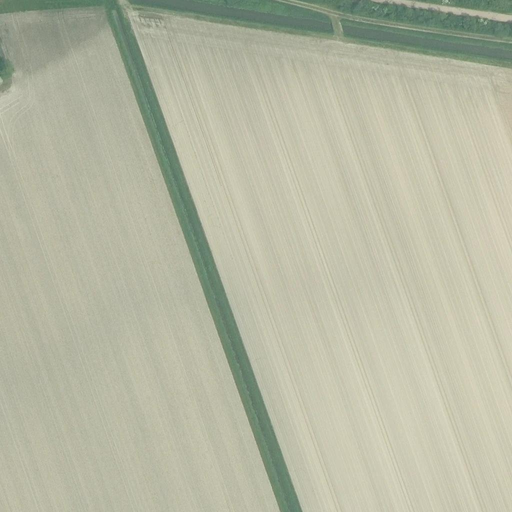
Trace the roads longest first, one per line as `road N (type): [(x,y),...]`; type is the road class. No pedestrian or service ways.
road 1 (track): [(285,0),(511,42)]
road 2 (unclassified): [(511,20),(379,0)]
